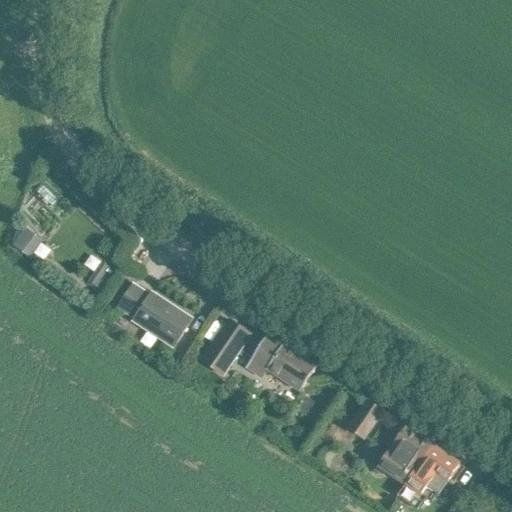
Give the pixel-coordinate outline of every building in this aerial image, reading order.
[(60,217),(61,205),(45,204),(44,216),(60,217)] [(102,260),(118,271),(132,251),(116,240),(102,260)] [(103,293),(115,274),(106,267),(93,287),(103,293)] [(150,296),(134,285),(123,302),(119,307),(135,318),(133,321),(174,348),(182,337),(192,320),(152,293),(150,296)] [(224,377),(240,353),(251,336),(229,321),(201,362),(224,377)] [(284,344),(269,334),(246,368),(257,376),(263,368),(300,393),(318,366),(285,344),(284,344)] [(364,440),(383,412),(368,402),(349,430),(364,440)] [(433,447),(406,429),(395,445),(377,471),(407,492),(436,448),(433,446),(433,447)] [(439,496),(449,481),(460,464),(436,448),(407,492),(418,500),(426,488),(439,496)]
